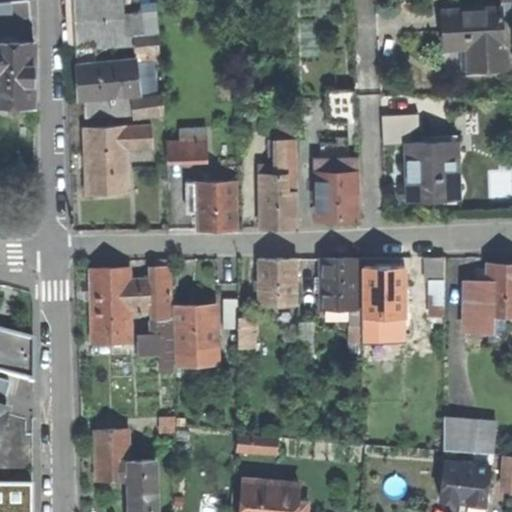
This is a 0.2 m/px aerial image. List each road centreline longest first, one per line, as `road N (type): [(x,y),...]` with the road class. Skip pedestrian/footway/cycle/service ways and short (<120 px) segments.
road 1 (residential): [(52,251),(511,234)]
road 2 (residential): [(53,511),(52,251)]
road 3 (residential): [(52,251),(49,0)]
